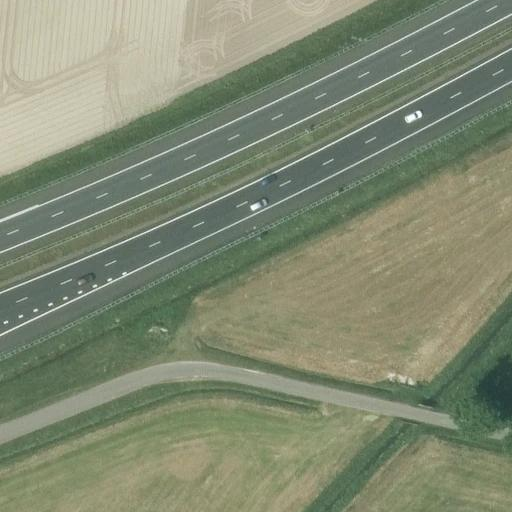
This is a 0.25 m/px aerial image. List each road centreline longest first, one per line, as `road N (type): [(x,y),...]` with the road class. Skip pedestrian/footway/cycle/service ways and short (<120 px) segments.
road 1 (motorway): [(0,306),(270,189),(511,65)]
road 2 (motorway): [(509,0),(229,141),(0,238)]
road 3 (unclassified): [(511,439),(194,367),(150,371),(0,433)]
road 4 (track): [(511,336),(352,511)]
